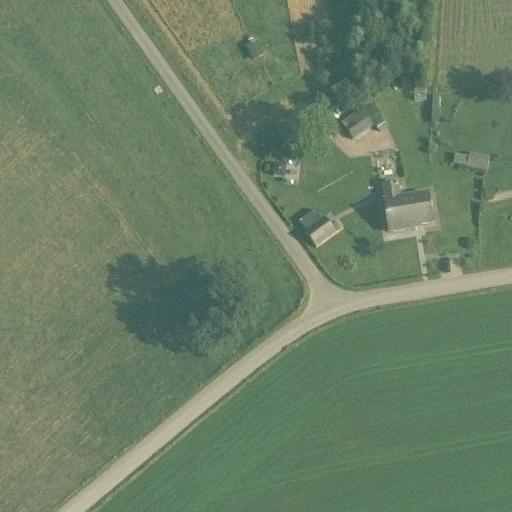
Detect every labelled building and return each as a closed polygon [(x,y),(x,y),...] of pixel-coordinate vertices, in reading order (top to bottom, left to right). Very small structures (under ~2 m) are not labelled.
[(346,41),(331,40),(329,55),(345,57),(346,41)] [(360,111),(342,125),(344,127),(319,144),(330,159),(373,128),(360,111)] [(470,156),(467,170),(487,173),(490,159),(470,156)] [(398,185),(382,187),(385,202),(384,202),(389,234),(413,231),(413,228),(432,225),(428,195),(400,199),(398,185)] [(337,237),(326,222),(323,224),(315,212),(298,223),(307,235),(305,237),(316,252),(337,237)]
